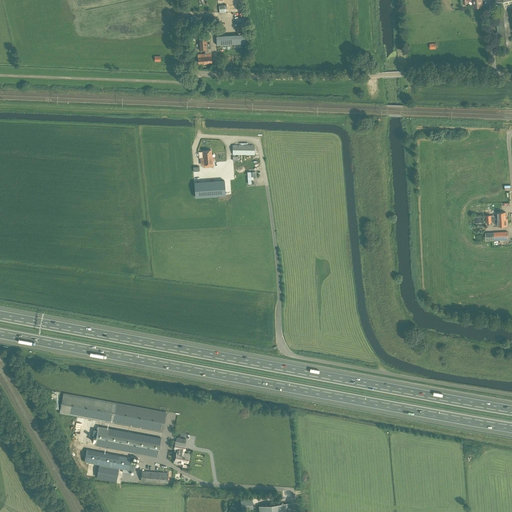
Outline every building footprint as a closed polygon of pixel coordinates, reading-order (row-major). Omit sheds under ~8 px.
[(511,47),(507,1),(506,0),(509,0),(511,0),(495,0),(496,2),(498,1),(503,48),(511,47)] [(247,35),(246,34),(241,34),(241,35),(223,36),(223,37),(216,37),(217,47),(223,47),(223,45),(250,43),(249,35),(247,35)] [(207,46),(207,37),(198,37),(199,49),(211,48),(211,45),(207,46)] [(211,53),(198,54),(198,63),(211,62),(211,53)] [(254,154),(254,145),(233,145),(233,154),(254,154)] [(211,157),(211,150),(203,150),(204,158),(203,158),(204,164),(212,163),(212,157),(211,157)] [(227,168),(203,170),(199,170),(199,166),(193,167),(194,180),(228,177),(227,168)] [(251,173),(250,172),(247,172),(248,184),(251,184),(251,180),(253,180),(253,178),(256,178),(255,172),(252,172),(251,173)] [(224,180),(194,182),(195,197),(225,195),(224,180)] [(506,219),(506,212),(497,212),(497,216),(491,216),(491,215),(486,215),(486,223),(497,222),(497,226),(507,225),(507,219),(506,219)] [(485,233),(486,241),(494,241),(494,245),(511,244),(511,243),(511,238),(508,238),(507,231),(494,232),(485,233)] [(162,432),(166,412),(63,393),(60,412),(162,432)] [(91,422),(75,419),(73,432),(81,433),(82,426),(90,427),(91,422)] [(158,457),(161,438),(98,426),(95,445),(158,457)] [(185,443),(176,441),(174,448),(178,449),(177,452),(175,460),(179,461),(178,462),(182,463),(183,461),(187,462),(188,460),(189,460),(189,456),(188,456),(189,454),(182,453),(183,450),(184,450),(185,443)] [(133,470),(135,463),(130,462),(131,457),(86,449),(84,461),(133,470)] [(97,476),(99,467),(85,465),(84,475),(97,476)] [(157,472),(145,471),(142,471),(141,481),(157,482),(168,483),(168,473),(158,472),(157,472)] [(251,497),(241,498),(242,508),(252,507),(251,497)] [(259,511),(291,511),(291,503),(259,506),(258,506),(259,511)]
